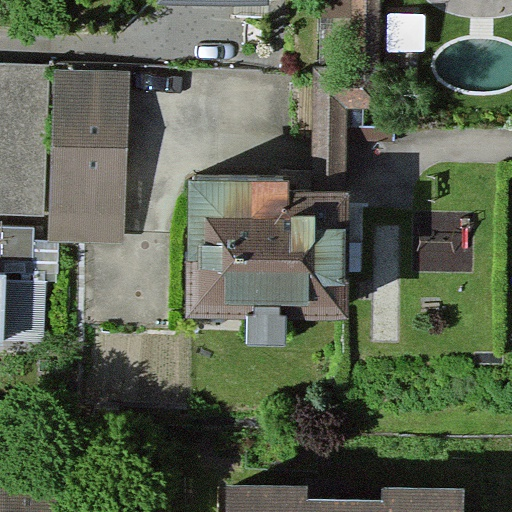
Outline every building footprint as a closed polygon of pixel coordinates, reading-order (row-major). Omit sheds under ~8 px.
[(313,191),(342,192),(343,107),(376,107),(376,0),(351,0),(351,70),(314,70),(313,191)] [(49,246),(125,247),(128,75),(0,71),(0,222),(49,223),(49,246)] [(313,191),(187,191),(186,313),(342,313),(342,192),(313,191)] [(72,511),(73,483),(0,481),(0,511),(72,511)] [(461,511),(462,494),(227,487),(225,511),(461,511)]
